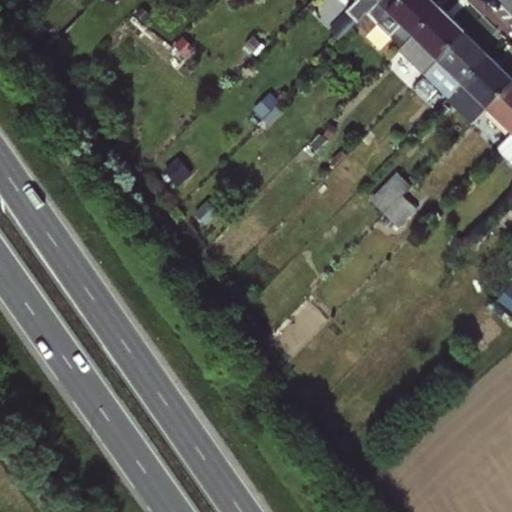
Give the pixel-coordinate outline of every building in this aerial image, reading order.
[(319,0),(311,9),(342,38),(360,19),(340,0),(319,0)] [(368,0),(366,4),(375,13),(384,4),(387,0),(368,0)] [(387,0),(384,4),(406,25),(399,32),(413,46),(446,11),(434,0),(387,0)] [(413,46),(409,49),(434,74),(444,63),(471,35),(446,11),(413,46)] [(471,35),(444,63),(434,74),(459,98),(496,60),(471,35)] [(459,98),(456,100),(480,124),(494,110),(511,91),(511,74),(496,60),(459,98)] [(511,91),(494,110),(511,127),(511,91)] [(381,201),(393,213),(410,196),(397,184),(381,201)] [(393,213),(406,227),(423,209),(410,196),(393,213)]
